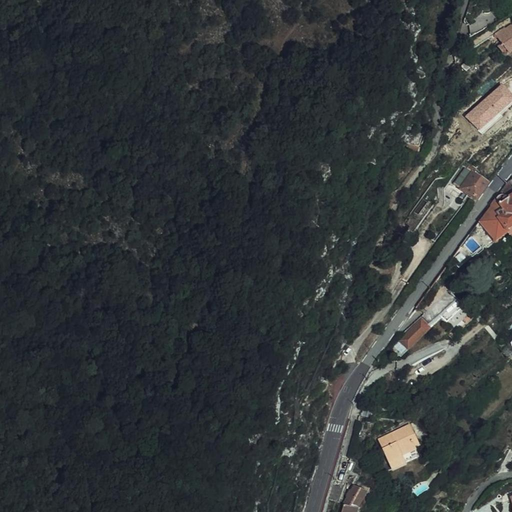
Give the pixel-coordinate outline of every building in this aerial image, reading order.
[(501,46),(511,38),(511,31),(506,22),(492,32),(501,46)] [(455,79),(460,72),(454,68),(449,76),(455,79)] [(408,134),(406,143),(404,148),(417,152),(425,127),(413,125),(413,126),(408,134)] [(458,187),(473,197),(485,180),(475,173),(478,169),(470,164),(468,167),(471,169),(458,187)] [(511,232),(511,191),(508,186),(479,224),(494,246),(511,232)] [(447,321),(464,303),(458,297),(440,315),(447,321)] [(408,346),(427,327),(420,320),(401,339),(408,346)] [(386,444),(383,445),(390,460),(405,451),(409,458),(422,451),(413,432),(417,430),(412,420),(381,434),(386,444)] [(405,451),(390,460),(394,467),(409,460),(409,458),(405,451)] [(360,505),(368,490),(355,482),(346,498),(343,511),(355,511),(357,504),(360,505)]
